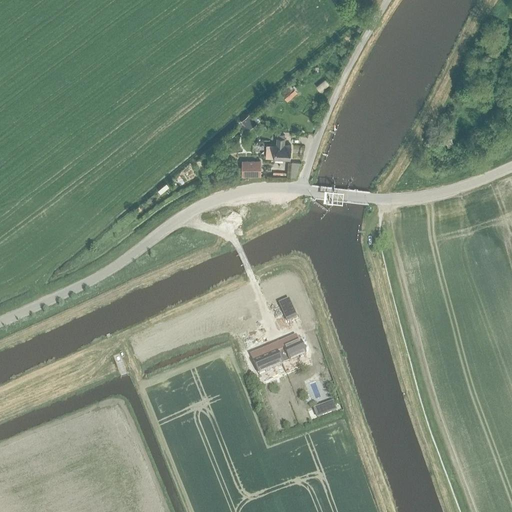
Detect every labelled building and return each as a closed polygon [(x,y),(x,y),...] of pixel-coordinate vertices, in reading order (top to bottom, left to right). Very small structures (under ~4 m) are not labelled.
[(290,84),(280,93),(284,98),(294,90),(290,84)] [(241,121),(249,130),(252,128),(257,123),(249,115),(248,115),(241,121)] [(289,159),(290,146),(282,146),(283,139),(276,138),(276,145),(266,144),(265,157),(273,158),(289,159)] [(241,176),(261,177),(261,161),(242,161),(241,176)] [(292,162),(291,179),(296,179),(300,163),(292,162)] [(296,318),(291,306),(288,301),(279,305),(281,311),(286,322),(296,318)] [(281,312),(267,317),(269,325),(263,327),(267,341),(288,333),(281,312)] [(289,363),(306,355),(301,343),(290,348),(288,342),(281,345),(289,363)] [(249,348),(254,360),(265,355),(260,344),(249,348)] [(313,410),(317,419),(337,411),(333,402),(313,410)]
